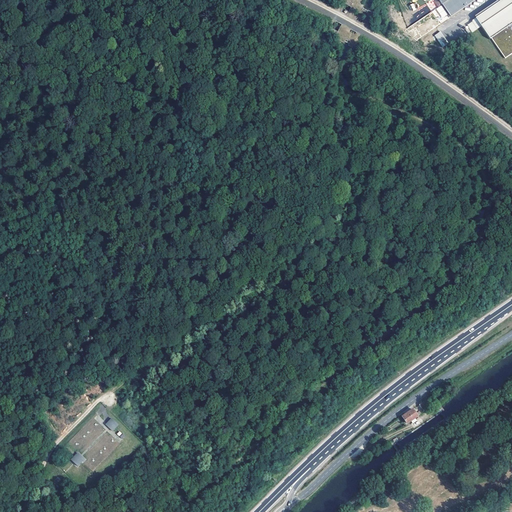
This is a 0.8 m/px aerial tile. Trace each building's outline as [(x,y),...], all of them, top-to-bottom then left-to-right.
[(449,0),(442,5),(448,15),(451,18),(475,0),(449,0)] [(511,0),(502,0),(475,18),(489,40),(491,39),(504,59),(511,53),(511,0)] [(422,8),(425,13),(430,10),(427,5),(422,8)] [(438,8),(436,10),(442,19),(448,15),(442,5),(438,8)] [(443,47),(449,43),(440,31),(434,35),(443,47)] [(418,414),(414,409),(404,416),(407,422),(418,414)] [(419,418),(417,415),(407,422),(407,423),(408,425),(419,418)] [(112,432),(117,426),(111,420),(105,425),(112,432)] [(84,461),(77,454),(70,461),(77,468),(84,461)]
